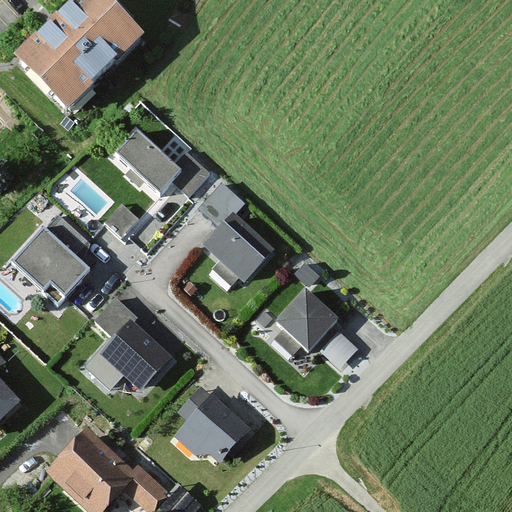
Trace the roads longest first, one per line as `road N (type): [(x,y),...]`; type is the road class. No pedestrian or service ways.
road 1 (track): [(303,442),(511,232)]
road 2 (residential): [(309,436),(141,286)]
